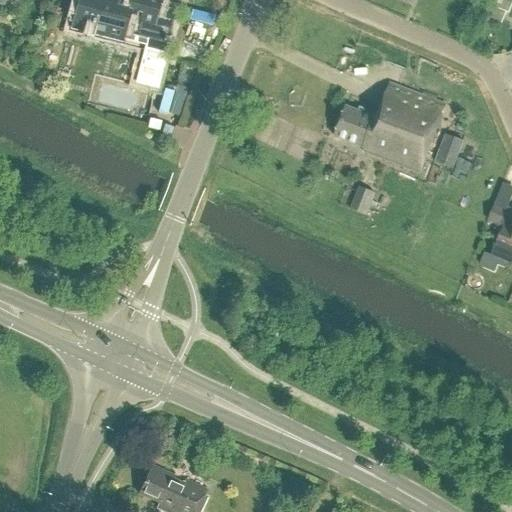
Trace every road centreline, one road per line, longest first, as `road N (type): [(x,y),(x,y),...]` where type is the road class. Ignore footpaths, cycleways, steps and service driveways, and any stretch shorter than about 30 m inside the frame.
road 1 (residential): [(158,261),(257,0)]
road 2 (residential): [(511,119),(489,74),(331,0)]
road 3 (secondary): [(126,375),(290,446),(306,444)]
road 4 (secondary): [(306,444),(254,408),(136,354)]
road 5 (secondary): [(436,511),(306,444)]
